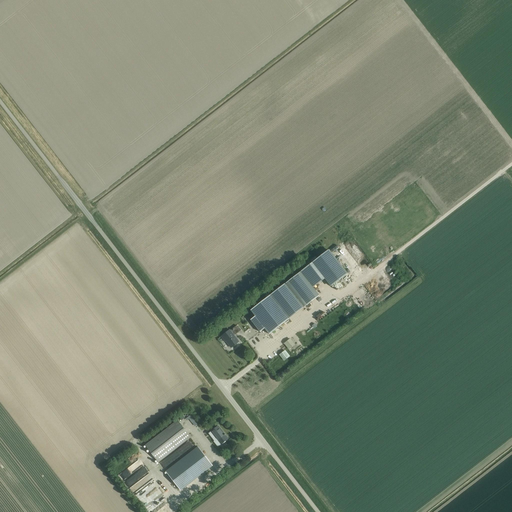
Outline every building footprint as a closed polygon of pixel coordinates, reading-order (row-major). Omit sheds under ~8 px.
[(364,225),(359,237),(373,242),(377,229),(364,225)] [(312,263),(325,280),(331,286),(347,274),(328,250),(317,259),(315,256),(310,260),(312,263)] [(338,257),(343,265),(349,261),(354,270),(358,267),(347,250),(342,254),(338,257)] [(319,295),(314,289),(300,272),(285,284),(303,308),(319,295)] [(379,284),(375,289),(380,293),(384,288),(379,284)] [(289,318),(271,295),(251,310),(255,316),(250,320),(260,332),(265,328),(269,334),(289,318)] [(234,336),(241,331),(237,325),(230,331),(230,330),(221,336),(224,340),(225,339),(231,348),(239,342),(234,336)] [(158,462),(190,437),(177,420),(145,445),(158,462)] [(218,426),(211,432),(209,434),(211,436),(213,434),(217,439),(221,444),(228,439),(225,435),(226,435),(225,434),(218,426)] [(181,490),(212,466),(198,447),(166,471),(181,490)] [(139,462),(130,470),(133,474),(143,466),(139,462)] [(139,474),(142,477),(148,472),(145,468),(139,474)]
